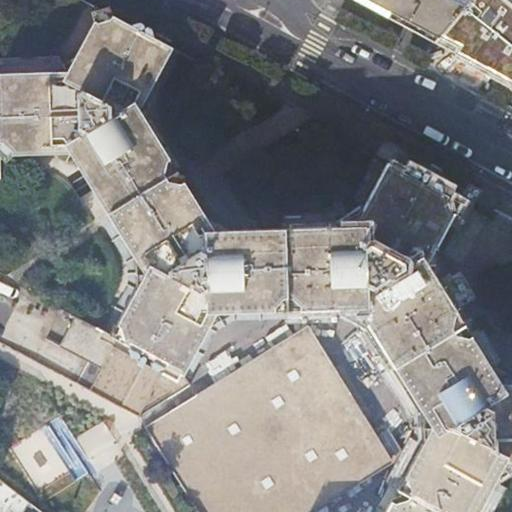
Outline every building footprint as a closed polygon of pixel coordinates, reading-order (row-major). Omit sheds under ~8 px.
[(353,0),(433,42),(467,0),(353,0)] [(511,0),(467,0),(433,42),(476,66),(511,85),(511,0)] [(115,340),(179,376),(214,312),(209,231),(137,111),(170,50),(99,10),(66,74),(0,76),(0,157),(66,153),(143,274),(106,337),(115,340)] [(384,164),(352,226),(424,265),(458,203),(384,164)] [(209,231),(214,312),(353,309),(426,427),(494,384),(424,265),(352,226),(209,231)] [(296,333),(144,426),(195,511),(309,511),(379,470),(383,455),(308,334),(296,333)] [(179,376),(115,340),(86,390),(134,417),(192,380),(179,376)] [(511,383),(494,384),(426,427),(382,511),(473,511),(498,465),(511,464),(511,383)] [(64,414),(12,445),(43,494),(109,453),(102,443),(105,441),(97,428),(79,439),(64,414)] [(41,511),(0,480),(0,501),(14,511),(41,511)]
